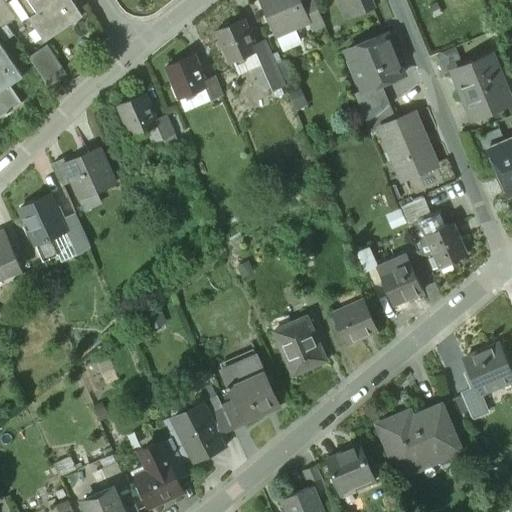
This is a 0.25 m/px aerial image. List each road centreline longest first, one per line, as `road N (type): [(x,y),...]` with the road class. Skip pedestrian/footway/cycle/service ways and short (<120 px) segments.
road 1 (residential): [(507,266),(209,511)]
road 2 (residential): [(507,266),(401,0)]
road 3 (residential): [(140,46),(0,179)]
